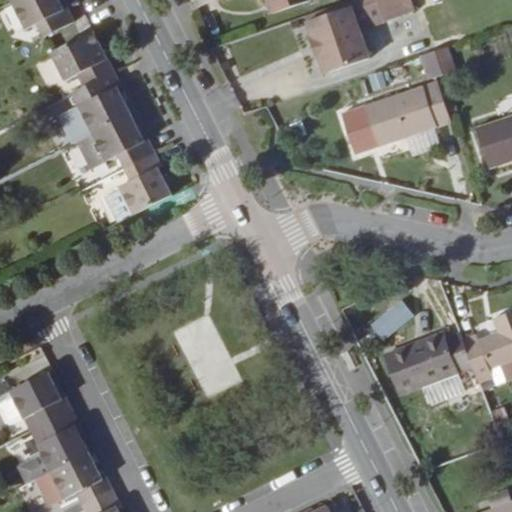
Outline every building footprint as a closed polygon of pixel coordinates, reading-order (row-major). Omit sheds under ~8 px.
[(66,9),(61,0),(17,0),(16,1),(30,29),(41,23),(47,35),(77,21),(70,8),(66,9)] [(262,0),(267,12),(301,0),(262,0)] [(348,4),(346,0),(338,0),(300,12),(303,19),(348,4)] [(407,0),(367,0),(373,16),(408,4),(407,0)] [(367,57),(348,4),(303,19),(309,36),(306,37),(313,56),(315,55),(321,73),(367,57)] [(88,87),(115,72),(94,32),(54,52),(67,80),(81,73),(88,87)] [(448,76),(440,50),(428,54),(437,80),(448,76)] [(437,80),(428,54),(418,57),(427,83),(437,80)] [(427,83),(418,57),(413,59),(422,85),(427,83)] [(75,93),(95,133),(132,115),(119,88),(123,87),(115,72),(88,87),(75,93)] [(452,126),(439,86),(367,109),(381,150),(452,126)] [(121,155),(127,168),(156,153),(149,140),(146,142),(132,115),(95,133),(80,141),(92,167),(108,160),(109,161),(121,155)] [(511,118),(477,130),(491,171),(511,163),(511,118)] [(106,197),(119,222),(173,195),(160,170),(164,168),(156,153),(127,168),(133,181),(121,187),(122,189),(106,197)] [(473,365),(478,380),(494,375),(492,367),(511,360),(511,309),(491,317),(496,331),(479,338),(477,332),(462,338),(473,365)] [(462,338),(460,331),(445,337),(444,334),(384,355),(398,393),(473,365),(462,338)] [(74,411),(67,396),(62,398),(49,372),(12,390),(25,418),(37,412),(45,426),(74,411)] [(53,472),(90,453),(76,426),(80,424),(74,411),(45,426),(51,440),(40,446),(53,472)] [(85,507),(115,492),(107,476),(103,479),(90,453),(53,472),(64,494),(66,499),(79,492),(85,507)] [(50,501),(64,494),(53,472),(40,478),(50,501)] [(120,511),(118,508),(122,505),(115,492),(85,507),(87,511),(120,511)]
